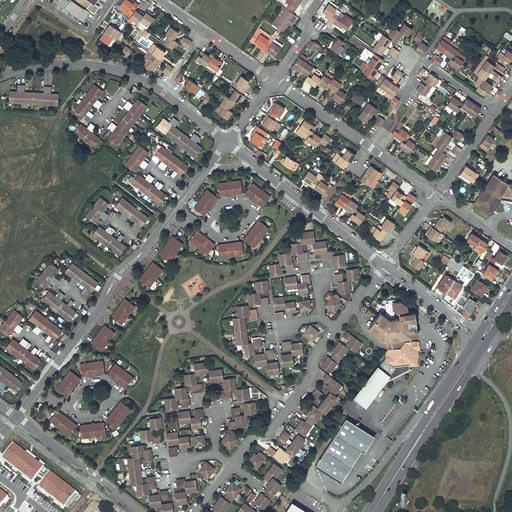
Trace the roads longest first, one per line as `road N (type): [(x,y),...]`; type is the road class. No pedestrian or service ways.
road 1 (residential): [(195,511),(311,377),(315,354),(384,264)]
road 2 (primary): [(376,511),(486,341)]
road 3 (residential): [(435,193),(273,80)]
road 4 (residential): [(384,264),(254,162)]
road 5 (residential): [(16,418),(137,511)]
road 6 (residential): [(273,80),(158,0)]
road 7 (residential): [(134,76),(71,63),(0,76)]
road 8 (residential): [(435,193),(511,88)]
road 9 (unclassified): [(427,414),(339,505)]
